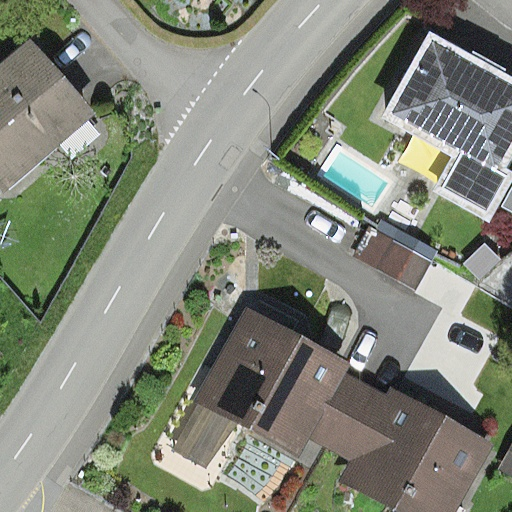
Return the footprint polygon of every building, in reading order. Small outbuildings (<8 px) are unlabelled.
[(511,156),(511,78),(430,34),(383,119),(449,155),(429,191),(487,222),(510,178),(503,174),(511,156)] [(34,40),(0,69),(0,189),(2,192),(96,112),(34,40)] [(369,231),(354,256),(414,290),(428,264),(369,231)] [(350,364),(246,311),(199,403),(303,456),(311,441),(346,371),(350,364)] [(390,394),(346,371),(311,441),(352,462),(390,394)] [(488,447),(390,394),(352,462),(341,483),(394,511),(461,511),(455,508),(488,447)] [(511,445),(498,469),(511,477),(511,445)]
